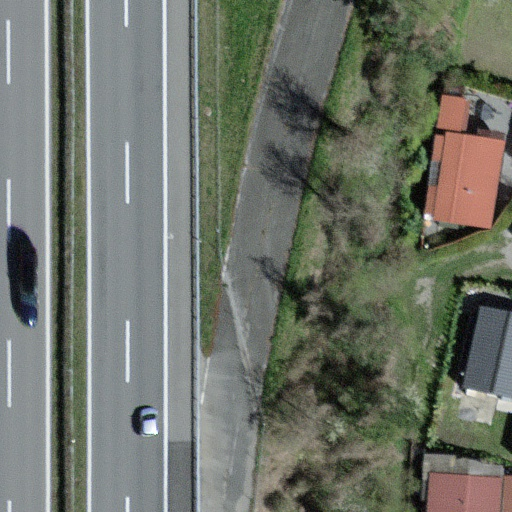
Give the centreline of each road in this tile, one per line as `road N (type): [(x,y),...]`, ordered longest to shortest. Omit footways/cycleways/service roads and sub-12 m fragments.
road 1 (motorway): [(129,511),(128,0)]
road 2 (motorway): [(9,0),(9,511)]
